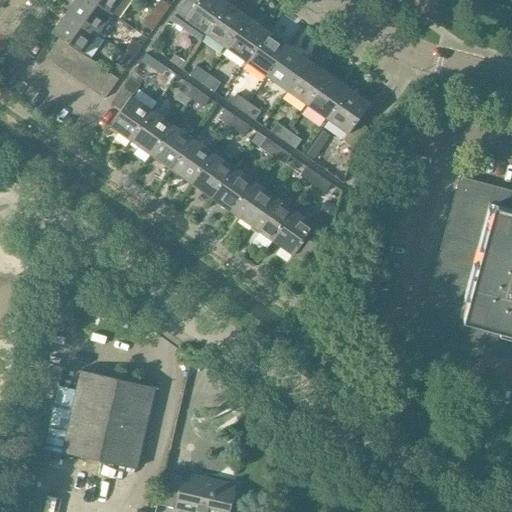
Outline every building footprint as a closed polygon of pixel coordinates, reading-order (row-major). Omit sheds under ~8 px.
[(111,14),(91,0),(75,0),(66,13),(96,35),(111,14)] [(120,0),(91,0),(111,14),(120,0)] [(160,19),(169,6),(160,0),(151,13),(160,19)] [(199,42),(205,34),(226,4),(220,0),(183,0),(169,21),(199,42)] [(225,49),(246,18),(226,4),(205,34),(225,49)] [(96,35),(66,13),(52,34),(58,39),(68,46),(77,53),(81,56),(82,55),(96,35)] [(152,31),(160,19),(151,13),(143,25),(152,31)] [(245,63),(267,32),(246,18),(225,49),(245,63)] [(265,77),(287,47),(267,32),(245,63),(265,77)] [(55,64),(68,46),(58,39),(45,58),(55,64)] [(131,60),(141,47),(132,41),(123,54),(131,60)] [(64,71),(77,53),(68,46),(55,64),(64,71)] [(286,92),(307,61),(287,47),(265,77),(286,92)] [(74,78),(88,59),(82,55),(81,56),(77,53),(64,71),(74,78)] [(123,72),(131,60),(123,54),(114,66),(123,72)] [(156,62),(145,55),(140,62),(151,69),(156,62)] [(185,63),(174,55),(169,62),(180,69),(185,63)] [(84,85),(97,66),(88,59),(74,78),(84,85)] [(306,106),(327,75),(307,61),(286,92),(306,106)] [(94,92),(107,73),(97,66),(84,85),(94,92)] [(200,83),(207,74),(195,66),(188,75),(200,83)] [(104,99),(117,80),(107,73),(94,92),(104,99)] [(213,92),(219,83),(207,74),(200,83),(213,92)] [(327,120),(348,90),(327,75),(306,106),(327,120)] [(151,111),(131,97),(139,85),(129,78),(111,104),(120,111),(109,126),(130,141),(151,111)] [(189,99),(196,90),(184,82),(177,90),(189,99)] [(202,108),(208,99),(196,90),(189,99),(202,108)] [(356,122),(368,104),(348,90),(327,120),(347,134),(342,141),(352,148),(366,128),(356,122)] [(241,112),(247,103),(235,94),(228,103),(241,112)] [(253,120),(259,111),(247,103),(241,112),(253,120)] [(230,128),(236,119),(224,110),(217,119),(230,128)] [(150,155),(171,126),(151,111),(130,141),(150,155)] [(242,136),(248,127),(236,119),(230,128),(242,136)] [(281,141),(288,132),(275,123),(269,132),(281,141)] [(170,170),(191,140),(171,126),(150,155),(170,170)] [(330,136),(321,130),(305,154),(313,160),(330,136)] [(294,149),(300,140),(288,132),(281,141),(294,149)] [(270,156),(277,147),(264,139),(258,148),(270,156)] [(190,184),(211,154),(191,140),(170,170),(190,184)] [(283,165),(289,156),(277,147),(270,156),(283,165)] [(210,198),(231,168),(211,154),(190,184),(210,198)] [(318,176),(305,167),(298,176),(311,185),(318,176)] [(231,212),(252,183),(231,168),(210,198),(231,212)] [(323,193),(329,184),(318,176),(311,185),(323,193)] [(511,191),(458,177),(417,328),(511,353),(511,191)] [(251,227),(272,197),(252,183),(231,212),(251,227)] [(272,241),(293,211),(272,197),(251,227),(272,241)] [(303,261),(326,228),(316,221),(312,225),(293,211),(272,241),(292,256),(293,254),(303,261)] [(38,483),(64,367),(33,360),(0,504),(0,511),(10,511),(18,478),(38,483)] [(136,469),(154,390),(155,390),(155,388),(80,371),(79,373),(80,373),(62,451),(136,469)] [(227,511),(233,486),(183,475),(182,480),(162,475),(156,505),(175,509),(174,511),(227,511)]
